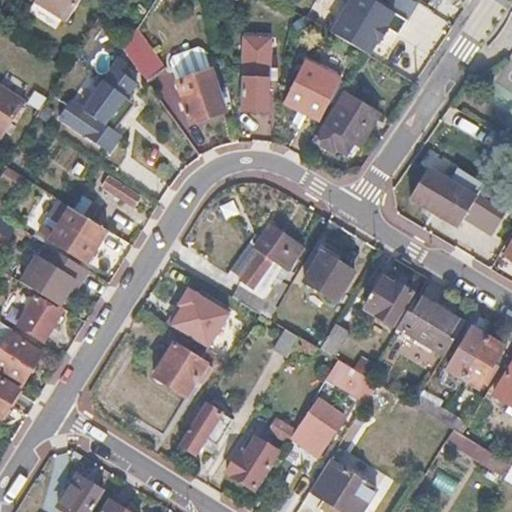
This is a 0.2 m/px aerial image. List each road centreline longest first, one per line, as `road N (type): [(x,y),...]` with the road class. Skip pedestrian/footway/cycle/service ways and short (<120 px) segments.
road 1 (residential): [(355,209),(268,161),(236,161),(208,175),(50,411)]
road 2 (residential): [(355,209),(499,0)]
road 3 (residential): [(217,511),(50,411)]
road 4 (residential): [(511,301),(355,209)]
